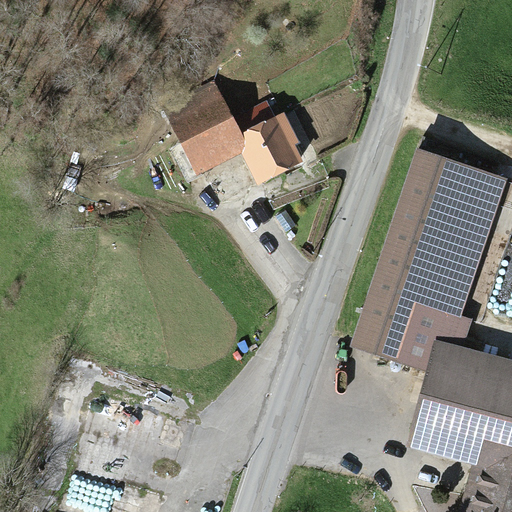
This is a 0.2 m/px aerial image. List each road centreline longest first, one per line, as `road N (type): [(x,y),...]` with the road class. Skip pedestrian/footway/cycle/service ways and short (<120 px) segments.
road 1 (primary): [(414,0),(396,87),(252,511)]
road 2 (unknown): [(312,330),(355,325),(464,336)]
